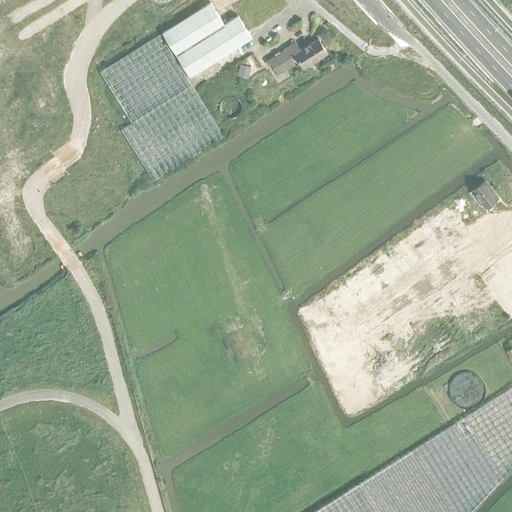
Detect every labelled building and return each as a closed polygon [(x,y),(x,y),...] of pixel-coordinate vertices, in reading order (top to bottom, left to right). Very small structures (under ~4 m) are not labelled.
[(190,76),(243,43),(252,37),(238,15),(224,24),(210,2),(162,32),(190,76)] [(132,122),(192,85),(160,33),(100,71),(132,122)] [(290,56),(295,53),(304,67),(327,52),(318,38),(300,49),(296,42),(285,49),(268,60),(271,64),(272,63),(278,74),(279,74),(280,75),(287,71),(286,69),(295,63),(290,56)] [(192,85),(132,122),(121,129),(153,180),(224,136),(192,85)] [(243,108),(243,105),(242,103),(240,99),(238,97),(236,96),(232,95),(229,95),(226,96),(222,99),(221,100),(219,103),(219,105),(218,107),(219,110),(219,112),(220,114),(222,116),(223,118),(226,119),(228,120),(230,120),(233,120),(235,119),(238,118),(240,117),(242,113),(243,111),(243,108)] [(482,392),(482,391),(482,388),(481,384),(479,381),(477,379),(474,377),(471,375),(468,375),(465,374),(461,375),(457,376),(455,378),(453,380),(451,383),(449,386),(449,389),(448,392),(449,395),(450,398),(452,402),(454,404),(456,405),(460,407),(463,408),(466,408),(470,408),(473,407),(475,405),(478,403),(480,401),(481,397),(482,395),(482,392)] [(511,386),(412,449),(451,511),(469,511),(503,477),(503,478),(511,467),(511,386)] [(346,511),(337,497),(313,511),(346,511)]
